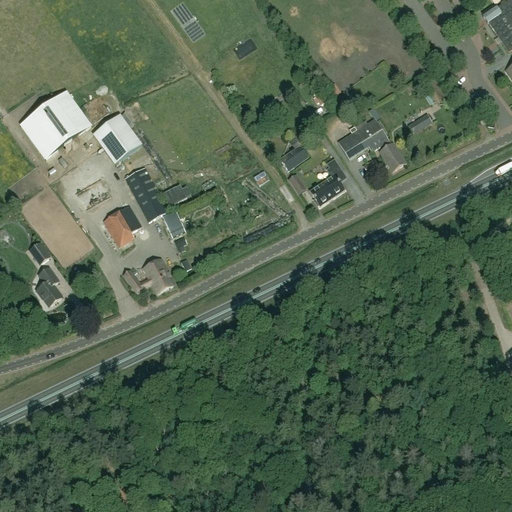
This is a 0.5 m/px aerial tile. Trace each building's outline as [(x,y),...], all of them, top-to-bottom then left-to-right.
[(493,9),(482,16),(484,19),(483,19),(483,20),(484,19),(488,24),(487,25),(487,26),(488,25),(508,55),(511,52),(511,0),(494,11),(493,9)] [(314,98),(322,108),(328,104),(321,94),(314,98)] [(21,129),(46,162),(52,157),(85,132),(86,133),(92,128),(68,95),(61,100),(62,100),(28,125),(28,124),(21,129)] [(427,116),(421,120),(426,128),(432,124),(427,116)] [(94,137),(115,167),(142,147),(120,117),(94,137)] [(373,154),(389,143),(377,123),(370,127),(369,126),(339,145),(349,162),(370,149),(373,154)] [(295,151),(281,162),(289,174),(309,160),(301,150),(304,148),(298,138),(290,143),(295,151)] [(393,174),(407,166),(394,145),(380,154),(393,174)] [(332,180),(310,195),(315,202),(314,203),(318,209),(319,208),(320,209),(336,198),(337,199),(343,195),(342,194),(345,192),(340,185),(342,184),(336,175),(341,172),(335,162),(328,167),(330,171),(327,173),(332,180)] [(373,162),(364,169),(369,176),(378,171),(373,162)] [(149,225),(169,214),(146,171),(126,181),(149,225)] [(289,182),(299,197),(307,191),(297,177),(289,182)] [(183,192),(180,188),(163,197),(170,210),(192,199),(187,190),(183,192)] [(339,208),(352,199),(349,195),(336,204),(339,208)] [(326,217),(337,209),(334,205),(323,213),(326,217)] [(105,223),(119,249),(135,241),(132,236),(142,230),(131,209),(105,223)] [(163,219),(172,241),(186,235),(176,213),(163,219)] [(30,254),(40,267),(51,260),(41,246),(30,254)] [(158,297),(176,288),(161,261),(144,271),(149,281),(140,286),(131,273),(124,278),(137,296),(144,291),(152,286),(158,297)] [(186,273),(192,270),(187,262),(181,264),(186,273)] [(44,301),(50,309),(62,300),(54,288),(60,284),(50,271),(39,278),(46,287),(37,294),(43,302),(44,301)] [(278,287),(271,291),(274,296),(281,293),(278,287)]
